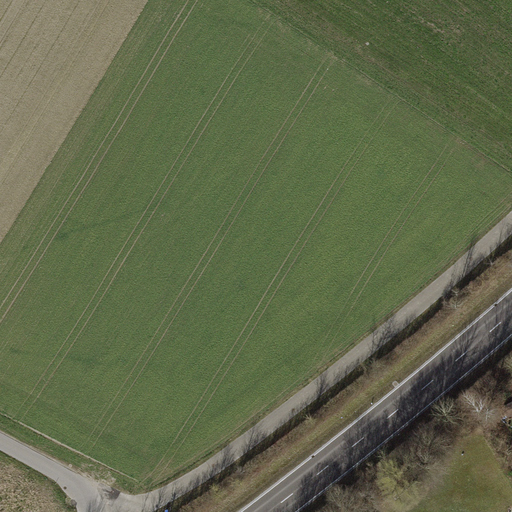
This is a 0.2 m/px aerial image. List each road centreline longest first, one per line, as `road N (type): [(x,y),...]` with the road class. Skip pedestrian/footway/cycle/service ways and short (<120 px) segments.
road 1 (track): [(131,511),(226,457),(511,222)]
road 2 (secondary): [(265,511),(511,312)]
road 3 (unclassified): [(109,511),(0,441)]
